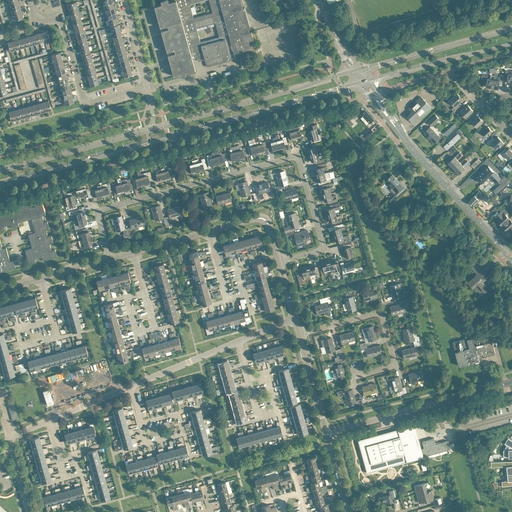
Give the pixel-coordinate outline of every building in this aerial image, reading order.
[(195,70),(192,59),(204,56),(207,66),(257,53),(251,31),(249,25),(243,4),(242,0),(163,0),(160,1),(161,4),(159,5),(154,6),(173,76),(177,75),(183,73),(183,76),(186,75),(185,73),(195,70)] [(268,24),(261,0),(248,0),(256,27),(268,24)] [(78,7),(76,2),(67,4),(68,8),(67,8),(68,10),(78,7)] [(50,40),(48,31),(44,32),(44,31),(42,31),(45,41),(50,40)] [(92,59),(91,53),(82,56),(83,59),(81,60),(82,61),(92,59)] [(132,69),(122,71),(121,72),(122,75),(122,76),(123,75),(125,79),(130,78),(130,75),(132,74),(131,71),(133,70),(132,69)] [(492,88),(494,75),(488,74),(488,75),(482,75),(481,81),(484,82),(484,83),(486,83),(486,87),(492,88)] [(500,76),(494,75),(492,88),(498,89),(499,85),(502,86),(503,76),(500,75),(500,76)] [(452,109),(454,112),(455,111),(460,105),(458,103),(462,99),(457,93),(450,100),(452,102),(451,103),(454,106),(452,109)] [(409,108),(419,119),(431,107),(421,97),(409,108)] [(10,101),(11,100),(11,98),(2,100),(4,107),(9,106),(8,103),(10,103),(10,101)] [(466,107),(465,106),(463,108),(460,105),(455,111),(458,115),(461,112),(466,117),(473,110),(468,105),(466,107)] [(373,119),(365,110),(363,112),(362,112),(362,113),(360,114),(362,117),(361,118),(366,125),(368,123),(369,123),(373,119)] [(17,121),(14,111),(9,112),(11,121),(15,120),(15,121),(17,121)] [(432,125),(439,118),(436,115),(429,122),(432,125)] [(483,121),(478,116),(475,119),(473,116),(468,121),(470,124),(472,122),(477,127),(483,121)] [(316,128),(318,128),(317,124),(311,126),(312,129),(309,130),(311,140),(310,140),(311,143),(321,140),(319,134),(318,134),(316,128)] [(298,126),(292,128),(289,129),(285,130),(289,143),(292,143),(291,140),(301,137),(300,133),(300,132),(299,132),(298,126)] [(488,126),(485,129),(484,130),(481,127),(475,133),(479,138),(481,136),(484,139),(493,131),(488,126)] [(430,127),(424,132),(434,143),(440,137),(430,127)] [(366,139),(373,132),(370,129),(363,135),(366,139)] [(461,136),(458,133),(444,146),(447,149),(461,136)] [(258,154),(255,142),(253,134),(251,135),(253,143),(249,144),(250,146),(247,146),(249,154),(252,154),(252,156),(258,154)] [(504,143),(498,136),(495,139),(493,137),(487,142),(489,145),(491,143),(496,148),(499,145),(500,146),(504,143)] [(279,149),(276,137),(273,138),(274,141),(271,142),(270,140),(267,141),(269,148),(272,147),(273,151),(279,149)] [(285,137),(282,138),(283,139),(280,140),(279,137),(276,137),(279,149),(285,148),(284,145),(287,144),(285,137)] [(264,149),(267,149),(265,141),(262,142),(261,139),(258,140),(258,141),(255,142),(258,154),(265,152),(264,149)] [(312,148),(307,149),(309,155),(317,153),(317,150),(321,149),(319,143),(312,145),(312,148)] [(244,155),(247,154),(245,147),(241,148),(242,149),(239,150),(237,145),(235,146),(238,160),(245,158),(244,155)] [(238,160),(235,146),(232,147),(233,152),(230,153),(229,151),(226,152),(228,159),(231,158),(232,162),(238,160)] [(511,155),(511,151),(509,148),(507,150),(505,148),(498,155),(500,157),(500,158),(500,157),(502,159),(506,156),(508,159),(511,155)] [(218,165),(214,151),(211,152),(212,156),(206,158),(209,167),(212,167),(218,165)] [(226,160),(225,152),(221,153),(221,151),(218,152),(217,151),(214,151),(218,165),(224,163),(224,160),(226,160)] [(454,168),(460,162),(458,160),(462,155),(460,152),(449,162),(454,168)] [(318,156),(317,153),(309,155),(311,162),(316,160),(317,163),(324,161),(322,155),(318,156)] [(207,169),(204,158),(201,159),(202,161),(199,162),(198,159),(195,160),(198,172),(204,170),(207,169)] [(474,168),(481,161),(479,158),(471,165),(474,168)] [(198,172),(195,160),(192,161),(193,164),(190,165),(189,162),(186,163),(188,170),(191,170),(192,173),(198,172)] [(463,165),(460,162),(454,168),(459,174),(470,163),(467,161),(463,165)] [(327,169),(325,163),(317,165),(318,168),(314,169),(316,176),(324,173),(323,170),(327,169)] [(170,175),(173,175),(176,174),(173,165),(170,166),(170,168),(167,168),(168,170),(165,171),(164,168),(161,169),(164,180),(171,179),(170,175)] [(500,177),(488,166),(477,178),(482,183),(488,176),(495,183),(500,177)] [(164,180),(161,169),(158,169),(159,172),(156,173),(155,172),(152,172),(154,180),(157,179),(158,182),(164,180)] [(144,186),(143,184),(141,174),(140,171),(137,172),(139,178),(136,179),(135,177),(132,178),(134,185),(137,185),(138,187),(144,186)] [(149,181),(150,181),(152,180),(150,171),(141,174),(143,184),(144,186),(150,184),(149,181)] [(276,173),(279,184),(279,186),(275,187),(276,190),(282,188),(281,185),(288,184),(284,171),(276,173)] [(331,181),(328,172),(324,173),(316,176),(317,182),(318,181),(319,185),(331,181)] [(386,181),(396,192),(389,199),(391,201),(406,188),(400,182),(393,175),(386,181)] [(122,184),(121,180),(120,178),(117,179),(118,184),(115,185),(115,183),(112,184),(114,191),(116,190),(118,194),(124,192),(122,184)] [(129,187),(132,186),(130,179),(127,180),(127,182),(124,183),(123,179),(121,180),(122,184),(124,192),(130,191),(129,187)] [(250,194),(248,184),(247,181),(238,183),(238,184),(236,185),(237,191),(240,190),(242,196),(250,194)] [(270,190),(268,184),(267,182),(254,185),(256,192),(253,193),(255,199),(258,198),(257,194),(270,190)] [(92,197),(88,184),(88,183),(81,185),(82,188),(76,190),(78,198),(88,195),(89,198),(92,197)] [(109,192),(112,191),(109,183),(100,185),(103,197),(110,195),(109,192)] [(334,189),(332,184),(332,183),(321,186),(321,189),(320,189),(322,196),(331,193),(330,190),(334,189)] [(103,197),(100,185),(97,186),(98,189),(95,190),(95,189),(92,189),(93,196),(96,196),(97,199),(103,197)] [(298,197),(295,188),(283,192),(285,200),(298,197)] [(479,191),(468,202),(472,205),(483,195),(479,191)] [(75,205),(74,199),(73,195),(74,195),(73,192),(64,194),(65,197),(67,203),(65,204),(67,210),(77,207),(76,204),(75,205)] [(212,205),(208,192),(200,194),(203,207),(211,205),(212,205)] [(511,194),(502,192),(501,195),(508,196),(508,197),(510,197),(510,201),(511,200),(511,194)] [(229,193),(216,196),(218,203),(215,204),(216,210),(220,209),(218,205),(231,201),(229,193)] [(332,197),(331,193),(322,196),(324,202),(328,201),(329,204),(337,202),(335,196),(332,197)] [(31,219),(42,216),(46,215),(42,200),(34,202),(35,206),(29,208),(28,204),(14,208),(14,212),(8,213),(11,224),(10,224),(11,228),(19,226),(18,222),(29,219),(31,219)] [(330,208),(325,210),(327,216),(335,214),(335,211),(340,209),(339,203),(329,206),(330,208)] [(163,218),(160,205),(151,207),(155,220),(163,218)] [(181,206),(168,209),(170,216),(166,217),(169,225),(172,224),(172,223),(178,221),(177,216),(183,214),(181,206)] [(85,217),(83,211),(78,212),(78,209),(68,212),(69,215),(71,214),(72,217),(76,216),(77,219),(85,217)] [(502,226),(510,219),(506,214),(507,213),(504,209),(501,211),(496,215),(499,218),(497,220),(500,223),(499,223),(502,226)] [(7,225),(10,224),(11,224),(8,213),(7,210),(0,211),(0,213),(0,216),(0,215),(0,231),(2,231),(5,230),(4,226),(5,226),(7,225)] [(299,225),(296,213),(287,215),(289,221),(288,221),(287,223),(289,228),(287,229),(286,227),(284,228),(285,233),(294,230),(293,227),(299,225)] [(336,217),(335,214),(327,216),(329,222),(334,221),(334,224),(342,222),(340,216),(336,217)] [(44,222),(42,216),(31,219),(35,232),(46,229),(46,230),(49,229),(47,221),(44,222)] [(125,229),(121,216),(113,218),(116,231),(125,229)] [(87,223),(85,217),(77,219),(78,222),(74,224),(75,230),(83,228),(82,225),(87,223)] [(142,217),(129,220),(131,227),(128,228),(130,234),(133,233),(132,229),(144,225),(142,217)] [(511,221),(510,219),(502,226),(504,229),(505,228),(507,231),(509,229),(511,231),(511,221)] [(451,236),(437,222),(423,235),(426,239),(435,230),(440,235),(439,236),(445,242),(451,236)] [(344,223),(335,226),(336,229),(332,230),(333,236),(342,234),(341,231),(346,229),(344,223)] [(91,237),(89,231),(88,231),(87,228),(76,231),(78,238),(81,237),(82,240),(91,237)] [(48,236),(46,230),(46,229),(35,232),(28,234),(30,241),(48,236)] [(421,234),(417,229),(412,233),(416,237),(417,236),(418,237),(421,234)] [(309,239),(308,233),(307,230),(294,233),(294,234),(298,246),(307,244),(306,240),(309,239)] [(343,237),(342,234),(333,236),(335,242),(340,241),(341,244),(350,241),(349,235),(343,237)] [(50,243),(50,244),(53,243),(51,235),(48,236),(30,241),(31,246),(32,248),(39,246),(50,243)] [(262,245),(260,235),(254,237),(257,246),(262,245)] [(92,243),(91,237),(82,240),(78,241),(81,250),(92,247),(91,244),(92,243)] [(51,250),(50,244),(50,243),(39,246),(42,257),(43,260),(44,260),(46,260),(57,257),(55,249),(51,250)] [(354,256),(352,250),(351,247),(352,246),(351,243),(342,246),(342,249),(343,249),(346,258),(354,256)] [(231,254),(228,244),(223,245),(226,257),(229,256),(230,257),(229,257),(230,261),(233,260),(232,257),(231,254)] [(42,257),(39,246),(32,248),(25,250),(27,257),(29,264),(36,262),(35,259),(42,257)] [(10,262),(9,259),(6,248),(2,249),(0,249),(0,260),(3,271),(15,268),(13,261),(10,262)] [(199,256),(197,250),(188,253),(189,258),(199,256)] [(200,261),(199,256),(189,258),(190,264),(200,261)] [(335,264),(334,259),(327,261),(330,269),(331,273),(340,271),(338,264),(335,264)] [(489,277),(482,269),(486,266),(480,260),(477,263),(476,262),(471,267),(477,274),(467,283),(473,288),(474,287),(483,296),(491,288),(488,285),(487,286),(483,283),(489,277)] [(165,269),(163,263),(161,264),(160,261),(151,263),(152,267),(154,266),(155,271),(165,269)] [(252,264),(254,270),(263,267),(262,261),(252,264)] [(330,269),(327,261),(321,263),(323,268),(320,269),(322,276),(328,274),(327,270),(330,269)] [(355,269),(353,262),(343,264),(343,262),(340,263),(343,274),(349,272),(349,271),(355,269)] [(314,268),(313,265),(307,267),(311,279),(320,276),(317,267),(314,268)] [(311,279),(307,267),(301,268),(302,273),(297,275),(299,284),(308,282),(307,280),(311,279)] [(267,271),(265,272),(255,275),(257,280),(266,277),(269,277),(267,271)] [(115,286),(112,276),(107,278),(109,287),(115,286)] [(228,297),(232,296),(228,277),(224,278),(228,297)] [(398,284),(390,286),(394,299),(401,297),(401,300),(408,298),(407,295),(402,297),(401,293),(403,293),(402,290),(404,290),(402,283),(398,284)] [(61,290),(62,296),(72,293),(70,287),(61,290)] [(356,309),(354,303),(352,297),(356,296),(354,289),(348,291),(350,297),(344,299),(345,304),(343,304),(345,310),(347,310),(347,312),(356,309)] [(375,289),(362,293),(364,301),(377,297),(375,289)] [(328,304),(331,303),(329,296),(319,299),(321,304),(315,306),(317,314),(330,310),(328,304)] [(38,307),(35,297),(30,299),(33,309),(38,307)] [(212,303),(210,297),(200,300),(202,306),(212,303)] [(75,303),(73,298),(64,301),(65,306),(75,303)] [(403,305),(409,304),(408,298),(401,300),(402,303),(390,307),(392,315),(405,312),(403,305)] [(33,309),(30,299),(25,300),(27,310),(33,309)] [(22,311),(20,302),(14,303),(17,313),(22,311)] [(116,305),(116,302),(103,306),(105,311),(115,309),(114,305),(116,305)] [(275,309),(273,303),(264,306),(265,311),(275,309)] [(242,308),(243,311),(245,320),(251,319),(248,309),(245,310),(244,307),(242,308)] [(116,314),(115,309),(105,311),(106,317),(116,314)] [(178,316),(176,310),(167,313),(168,318),(178,316)] [(179,321),(178,316),(168,318),(170,324),(179,321)] [(219,327),(217,318),(211,319),(214,329),(219,327)] [(82,330),(81,324),(71,327),(72,332),(82,330)] [(362,329),(363,332),(365,332),(368,341),(376,338),(373,326),(364,328),(365,328),(362,329)] [(413,340),(413,344),(420,342),(418,336),(416,336),(415,332),(412,333),(410,327),(402,330),(404,338),(403,338),(404,343),(413,340)] [(352,331),(352,332),(339,335),(342,343),(355,340),(352,331)] [(496,354),(492,342),(490,332),(482,334),(482,335),(467,339),(467,338),(453,342),(459,366),(480,361),(479,358),(481,357),(481,358),(496,354)] [(335,350),(331,337),(321,340),(323,347),(320,347),(322,354),(335,350)] [(179,338),(173,339),(176,349),(181,347),(179,338)] [(125,345),(123,340),(113,343),(115,348),(125,345)] [(160,353),(157,343),(154,344),(154,341),(152,342),(152,345),(155,355),(160,353)] [(415,347),(421,345),(420,342),(413,344),(414,347),(402,350),(404,359),(417,355),(415,347)] [(88,355),(85,345),(80,346),(82,356),(88,355)] [(381,354),(378,345),(367,348),(366,345),(360,347),(362,352),(366,351),(368,357),(381,354)] [(281,360),(277,346),(273,348),(275,357),(277,356),(279,360),(281,360)] [(72,359),(70,349),(64,351),(67,361),(72,359)] [(271,362),(268,349),(263,350),(265,359),(267,359),(269,363),(271,362)] [(262,365),(258,352),(253,353),(255,362),(257,362),(259,366),(262,365)] [(36,369),(33,359),(28,361),(30,371),(36,369)] [(342,363),(344,359),(341,360),(335,362),(322,365),(323,369),(333,366),(335,372),(333,373),(332,374),(333,377),(334,378),(335,379),(336,379),(337,378),(345,376),(342,363)] [(234,367),(233,365),(220,368),(222,373),(230,370),(230,369),(234,367)] [(408,374),(411,382),(418,380),(418,383),(424,382),(421,370),(408,374)] [(290,378),(289,373),(280,375),(281,377),(276,379),(277,381),(290,378)] [(236,376),(236,374),(223,378),(224,383),(233,380),(233,378),(236,376)] [(402,388),(400,381),(399,377),(390,379),(394,392),(397,391),(399,395),(406,393),(405,387),(402,388)] [(293,387),(292,382),(283,385),(283,387),(279,389),(280,391),(293,387)] [(362,387),(364,395),(377,392),(374,383),(362,387)] [(239,386),(239,384),(226,387),(227,392),(236,390),(235,388),(239,386)] [(200,398),(196,385),(191,386),(194,395),(195,394),(198,399),(200,398)] [(190,401),(186,387),(182,389),(184,398),(186,397),(188,401),(190,401)] [(355,400),(353,393),(352,389),(344,392),(341,390),(336,392),(338,396),(345,395),(347,405),(355,402),(357,407),(360,406),(358,400),(355,400)] [(180,403),(177,390),(172,391),(174,400),(176,400),(178,404),(180,403)] [(296,397),(294,392),(285,395),(286,397),(282,398),(282,400),(296,397)] [(169,408),(166,395),(161,396),(163,405),(165,404),(167,409),(169,408)] [(245,397),(244,395),(231,399),(232,403),(241,401),(240,399),(245,397)] [(159,411),(156,398),(151,399),(153,408),(155,407),(157,411),(159,411)] [(301,408),(299,403),(291,406),(291,408),(287,410),(288,412),(301,408)] [(247,407),(247,405),(233,408),(235,413),(244,411),(243,409),(247,407)] [(128,413),(128,411),(115,415),(116,420),(125,417),(124,415),(128,413)] [(303,418),(302,413),(293,415),(294,417),(290,419),(290,421),(303,418)] [(250,416),(249,414),(236,418),(237,423),(246,420),(246,418),(250,416)] [(203,419),(201,415),(192,417),(193,419),(189,421),(189,423),(203,419)] [(131,423),(131,421),(117,425),(119,429),(127,427),(127,425),(131,423)] [(277,436),(275,427),(273,428),(271,423),(269,424),(272,434),(272,437),(277,436)] [(306,427),(305,423),(296,425),(296,427),(292,429),(293,431),(306,427)] [(205,429),(204,424),(195,427),(196,428),(191,430),(192,433),(205,429)] [(358,440),(367,472),(421,457),(419,449),(417,449),(413,434),(415,433),(413,425),(409,426),(389,432),(383,433),(358,440)] [(266,434),(265,430),(264,430),(262,426),(259,427),(261,434),(263,440),(268,439),(266,434)] [(92,441),(91,434),(89,427),(84,429),(85,434),(86,438),(88,437),(90,441),(92,441)] [(258,441),(256,434),(256,433),(254,433),(252,429),(250,429),(251,434),(253,443),(258,441)] [(82,443),(80,434),(79,430),(74,431),(75,434),(77,440),(79,440),(80,444),(82,443)] [(130,435),(131,434),(134,433),(133,431),(120,434),(121,439),(130,437),(130,435)] [(248,444),(246,435),(244,436),(242,431),(240,432),(241,434),(244,445),(248,444)] [(73,446),(70,434),(69,433),(64,434),(67,443),(69,442),(71,447),(73,446)] [(208,439),(207,434),(206,434),(198,436),(198,438),(194,440),(195,442),(208,439)] [(423,448),(421,448),(423,456),(450,449),(448,440),(435,444),(434,438),(422,441),(423,445),(423,448)] [(45,442),(45,440),(32,444),(33,449),(42,446),(41,444),(45,442)] [(137,442),(136,440),(123,444),(124,449),(133,446),(132,444),(137,442)] [(182,442),(180,443),(183,456),(188,455),(186,446),(184,447),(182,442)] [(210,448),(209,443),(200,446),(201,448),(197,450),(197,452),(210,448)] [(178,458),(176,449),(174,449),(172,445),(170,446),(174,459),(178,458)] [(169,460),(166,451),(165,452),(162,448),(160,448),(164,462),(169,460)] [(84,456),(85,458),(98,454),(96,449),(88,452),(88,454),(84,456)] [(48,452),(47,450),(34,454),(35,458),(44,456),(44,454),(48,452)] [(151,452),(149,453),(153,466),(158,465),(155,456),(153,457),(151,452)] [(148,468),(145,459),(143,459),(142,455),(139,456),(143,469),(148,468)] [(316,463),(314,457),(306,459),(307,463),(302,464),(302,466),(316,463)] [(138,470),(136,461),(134,462),(132,458),(130,458),(133,472),(138,470)] [(51,462),(50,459),(37,463),(38,468),(47,465),(46,464),(51,462)] [(101,464),(99,459),(90,462),(91,464),(87,466),(87,468),(101,464)] [(511,461),(491,462),(491,467),(507,467),(507,473),(511,473),(511,461)] [(53,471),(53,469),(39,473),(41,478),(50,475),(49,473),(53,471)] [(103,474),(102,469),(93,471),(93,473),(89,475),(90,477),(103,474)] [(319,474),(318,469),(310,471),(310,474),(305,476),(306,478),(319,474)] [(293,481),(290,472),(284,474),(288,488),(290,487),(289,482),(293,481)] [(278,476),(279,476),(278,473),(272,475),(276,489),(278,488),(277,483),(280,482),(278,476)] [(511,473),(507,473),(505,474),(506,481),(503,481),(502,481),(502,486),(511,485),(511,473)] [(284,474),(279,476),(278,476),(280,482),(281,484),(284,483),(286,489),(288,488),(284,474)] [(276,489),(272,475),(266,477),(269,485),(272,484),(274,489),(276,489)] [(269,485),(266,477),(261,478),(264,492),(267,491),(265,486),(269,485)] [(264,492),(261,478),(255,480),(257,488),(261,487),(262,492),(264,492)] [(106,483),(105,479),(96,481),(96,483),(92,485),(93,487),(106,483)] [(320,486),(319,481),(313,482),(310,483),(311,487),(306,488),(307,490),(320,486)] [(78,482),(77,483),(80,496),(85,495),(83,486),(80,487),(78,482)] [(227,488),(225,482),(217,484),(218,488),(213,489),(213,491),(227,488)] [(425,502),(429,501),(434,500),(435,505),(443,503),(442,497),(434,499),(432,491),(429,492),(429,491),(426,492),(424,483),(415,486),(419,503),(425,501),(425,502)] [(75,498),(73,489),(71,489),(69,485),(67,486),(70,499),(75,498)] [(204,498),(201,488),(200,486),(197,487),(199,491),(195,492),(199,505),(202,505),(200,499),(204,498)] [(323,486),(320,486),(307,490),(307,492),(313,491),(314,495),(322,492),(324,491),(323,486)] [(66,500),(63,492),(61,492),(59,488),(57,488),(61,502),(66,500)] [(109,493),(107,488),(98,491),(99,492),(95,494),(95,497),(109,493)] [(199,505),(195,492),(193,492),(191,488),(189,489),(189,491),(191,499),(192,502),(196,501),(197,506),(199,505)] [(229,494),(227,488),(213,491),(214,494),(219,492),(220,496),(229,494)] [(379,499),(378,500),(379,501),(381,506),(392,503),(391,499),(395,498),(393,490),(389,491),(390,495),(378,498),(379,499)] [(56,503),(53,494),(51,495),(49,491),(48,491),(51,504),(56,503)] [(187,506),(184,492),(178,494),(180,502),(184,501),(185,507),(187,506)] [(323,498),(322,492),(314,495),(315,498),(309,499),(310,502),(323,498)] [(180,502),(178,494),(172,495),(176,509),(178,509),(177,503),(180,502)] [(230,499),(229,494),(220,496),(221,499),(216,501),(217,503),(230,499)] [(176,509),(172,495),(166,497),(168,505),(172,504),(174,510),(176,509)] [(325,504),(323,498),(310,502),(310,504),(316,502),(317,506),(319,506),(319,505),(325,504)] [(232,505),(230,499),(217,503),(217,505),(223,504),(224,508),(226,507),(232,505)] [(318,511),(329,509),(327,503),(325,504),(319,505),(319,506),(320,509),(315,511),(318,511)]
